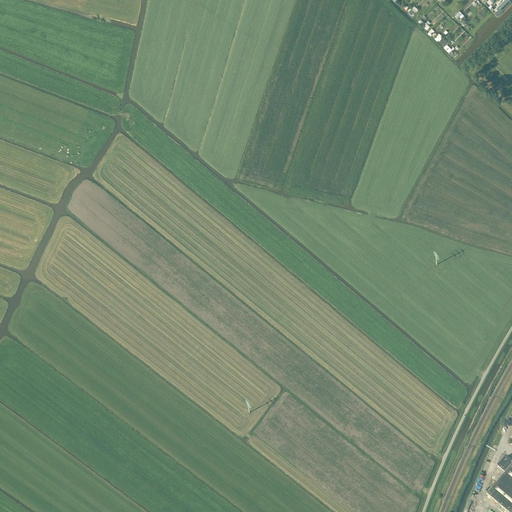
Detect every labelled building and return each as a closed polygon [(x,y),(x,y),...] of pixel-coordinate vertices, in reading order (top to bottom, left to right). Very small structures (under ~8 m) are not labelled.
[(506,0),(497,10),(502,15),(505,12),(511,4),(506,0)] [(455,15),(459,19),(464,15),(460,11),(455,15)] [(467,36),(456,46),(461,52),(472,41),(467,36)] [(447,44),(444,47),(449,52),(452,49),(447,44)] [(511,511),(511,461),(506,456),(497,467),(505,473),(486,495),(507,511),(511,511)]
